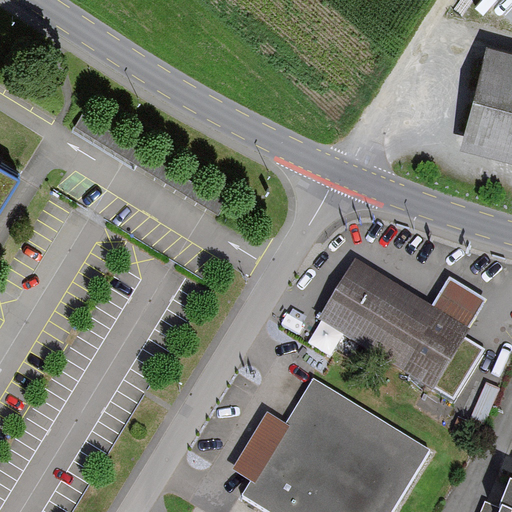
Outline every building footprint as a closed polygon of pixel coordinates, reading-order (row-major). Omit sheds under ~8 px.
[(511,51),(487,45),(461,148),(511,160),(511,51)] [(226,200),(83,111),(75,124),(219,212),(226,200)] [(0,216),(25,176),(0,161),(0,216)] [(355,267),(319,329),(431,396),(435,390),(455,402),(485,351),(467,341),(471,335),(432,312),(355,267)] [(432,312),(471,335),(482,315),(487,306),(449,283),(442,295),(432,312)] [(392,511),(428,452),(312,384),(284,431),(264,420),(248,447),(230,477),(248,488),(240,501),(257,511),(392,511)] [(511,511),(511,489),(502,510),(484,503),(480,511),(511,511)]
